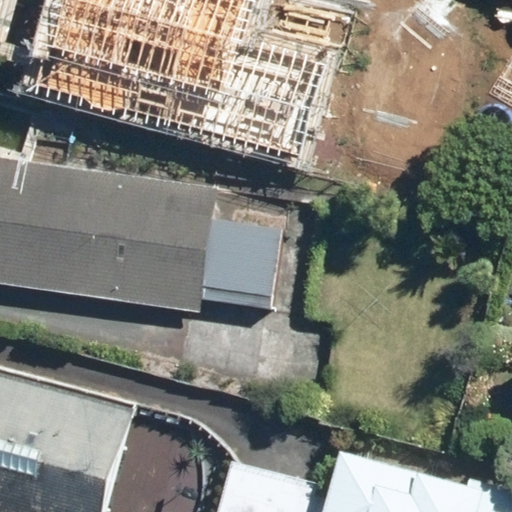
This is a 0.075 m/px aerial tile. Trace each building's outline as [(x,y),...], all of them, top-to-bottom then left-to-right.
[(285,0),(54,0),(30,89),(243,146),(249,124),(277,132),(302,40),(276,33),(285,0)] [(493,0),(417,0),(409,37),(482,53),(493,0)] [(428,90),(354,68),(324,165),(398,188),(428,90)] [(220,198),(0,165),(0,278),(204,309),(206,295),(276,306),(288,229),(217,218),(220,198)] [(108,511),(137,404),(0,368),(0,511),(108,511)] [(343,485),(236,459),(223,511),(503,511),(489,508),(496,482),(353,447),(343,485)]
